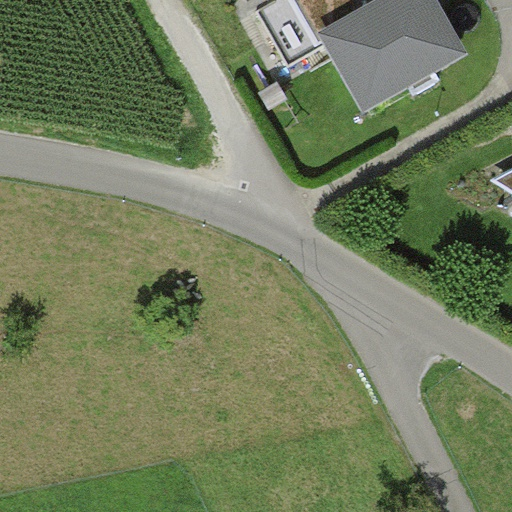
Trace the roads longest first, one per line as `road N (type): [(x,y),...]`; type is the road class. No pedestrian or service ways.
road 1 (unclassified): [(399,305),(268,228),(77,164),(0,153)]
road 2 (track): [(164,0),(260,171),(268,228)]
road 3 (unclassified): [(399,305),(379,339),(455,511)]
road 4 (unclassified): [(511,376),(399,305)]
